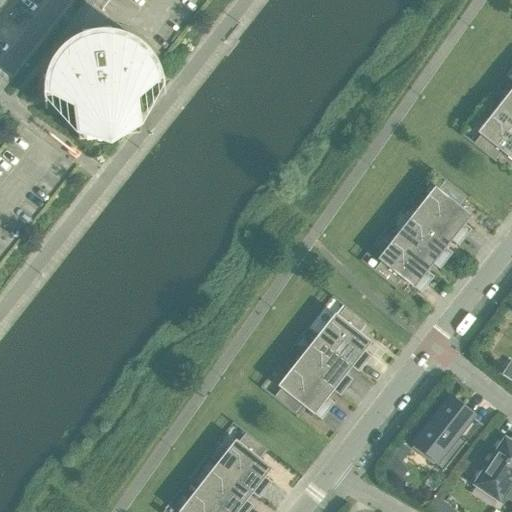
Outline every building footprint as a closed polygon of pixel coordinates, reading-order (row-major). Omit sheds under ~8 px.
[(0,0),(0,8),(6,0),(8,0),(10,1),(10,0),(0,0)] [(150,52),(144,45),(138,41),(132,37),(125,34),(119,31),(111,30),(111,31),(81,35),(80,33),(74,37),(68,40),(62,45),(57,50),(52,56),(48,64),(45,72),(43,80),(43,88),(43,97),(69,94),(73,101),(76,132),(138,125),(138,119),(135,94),(137,86),(162,83),(161,74),(158,66),(154,59),(150,52)] [(511,93),(498,111),(511,121),(511,93)] [(511,121),(498,111),(472,145),(493,162),(501,152),(511,160),(511,121)] [(470,216),(458,206),(466,196),(445,180),(418,214),(458,245),(470,229),(464,224),(470,216)] [(445,248),(451,241),(457,246),(458,245),(418,214),(399,237),(439,269),(452,253),(445,248)] [(427,271),(432,264),(439,270),(439,269),(399,237),(372,271),(394,288),(401,278),(420,293),(433,276),(427,271)] [(370,342),(358,333),(366,323),(345,306),(318,340),(358,372),(371,356),(364,351),(370,342)] [(345,374),(351,367),(358,373),(358,372),(318,340),(299,364),(340,396),(352,380),(345,374)] [(327,398),(332,391),(339,396),(340,396),(299,364),(272,398),(294,415),(302,405),(320,420),(334,403),(327,398)] [(465,442),(456,435),(471,416),(449,399),(411,447),(442,472),(465,442)] [(271,469),(259,459),(267,449),(245,432),(218,466),(259,498),(271,482),(265,477),(271,469)] [(511,436),(508,441),(504,438),(473,484),(497,500),(511,478),(511,436)] [(247,511),(253,506),(246,500),(251,493),(258,499),(259,498),(218,466),(200,490),(227,511),(247,511)] [(227,511),(200,490),(182,511),(227,511)]
